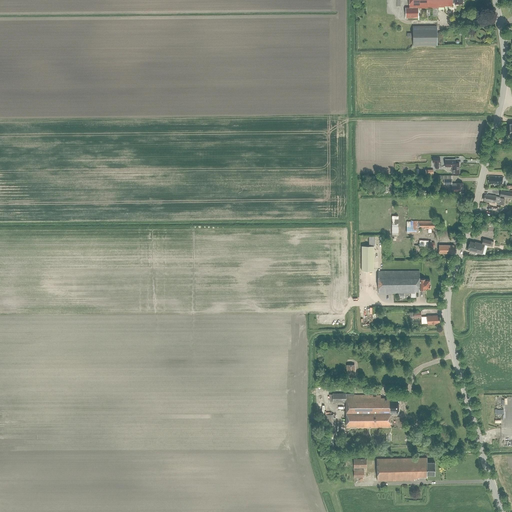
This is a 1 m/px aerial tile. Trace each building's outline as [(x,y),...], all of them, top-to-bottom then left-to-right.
[(455,4),(463,4),(462,0),(409,0),(409,8),(405,8),(406,18),(418,18),(418,8),(433,8),(433,16),(438,16),(438,8),(441,8),(441,7),(445,7),(445,6),(452,6),(452,2),(455,2),(455,4)] [(437,26),(413,27),(413,46),(437,45),(437,26)] [(445,159),(445,167),(452,167),(452,173),(459,173),(459,168),(459,163),(455,163),(455,159),(445,159)] [(444,179),(444,184),(451,184),(451,191),(463,191),(463,183),(452,183),(452,176),(441,176),(441,179),(444,179)] [(502,185),(503,177),(490,176),(490,178),(488,178),(487,182),(489,182),(489,184),(502,185)] [(484,195),(483,200),(485,200),(484,201),(495,203),(495,202),(499,203),(500,197),(496,197),(496,196),(486,194),(486,196),(484,195)] [(435,223),(433,223),(433,221),(417,221),(407,221),(407,233),(416,233),(418,228),(418,229),(421,229),(421,227),(424,227),(424,229),(433,229),(433,227),(435,227),(435,223)] [(470,241),(468,250),(470,250),(469,253),(474,254),(475,252),(482,254),(485,245),(490,246),(492,247),(494,242),(491,241),(483,239),(482,244),(475,242),(475,243),(470,241)] [(454,254),(454,245),(439,245),(439,253),(454,254)] [(362,271),(374,271),(374,246),(362,246),(362,271)] [(425,289),(430,289),(430,279),(425,279),(419,279),(419,271),(378,271),(378,294),(415,293),(415,292),(420,292),(420,290),(425,290),(425,289)] [(438,322),(439,322),(439,317),(437,317),(437,316),(427,316),(428,324),(438,324),(438,322)] [(347,376),(355,375),(355,365),(347,365),(347,376)] [(398,411),(399,411),(399,401),(390,401),(390,398),(381,398),(381,395),(376,395),(376,397),(373,397),(373,395),(354,395),(354,394),(333,393),(333,402),(346,402),(346,428),(391,427),(391,412),(394,412),(394,414),(398,414),(398,411)] [(325,429),(335,429),(335,421),(325,421),(325,429)] [(377,481),(415,480),(415,479),(419,479),(419,477),(427,477),(427,475),(435,475),(435,463),(427,462),(427,458),(377,459),(377,481)] [(354,477),(364,477),(364,468),(367,468),(367,459),(354,459),(354,477)]
